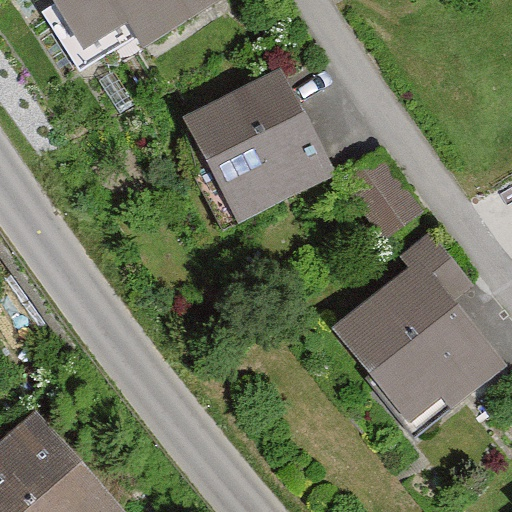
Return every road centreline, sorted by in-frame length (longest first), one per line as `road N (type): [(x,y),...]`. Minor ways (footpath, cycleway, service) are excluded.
road 1 (tertiary): [(0,178),(155,393),(256,511)]
road 2 (residential): [(308,0),(511,285)]
